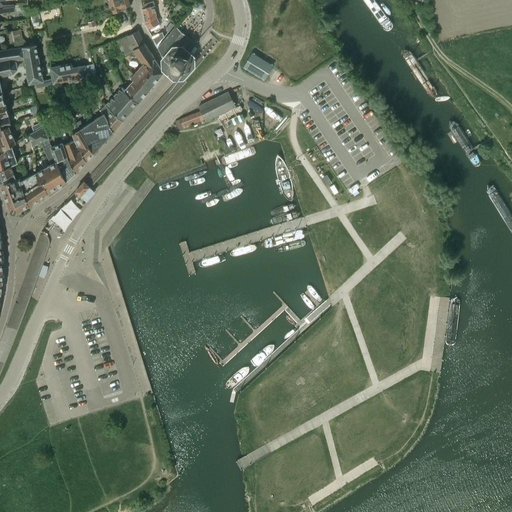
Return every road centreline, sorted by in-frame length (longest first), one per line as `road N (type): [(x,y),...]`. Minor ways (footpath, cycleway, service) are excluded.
road 1 (secondary): [(0,399),(68,249),(111,180),(222,67),(241,32),(237,0)]
road 2 (residential): [(207,0),(208,26),(158,90),(15,234)]
